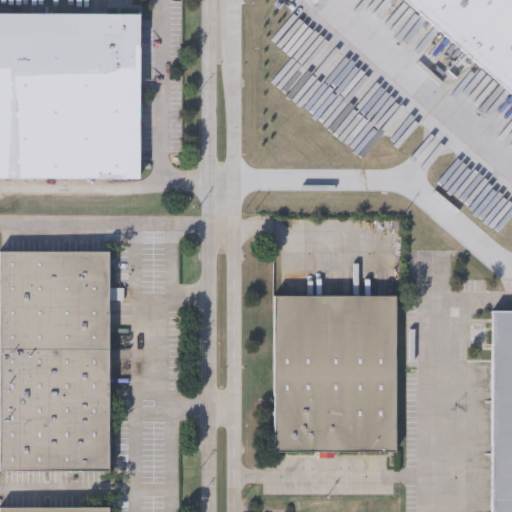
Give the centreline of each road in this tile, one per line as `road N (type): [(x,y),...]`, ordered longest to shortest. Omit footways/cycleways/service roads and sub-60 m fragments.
road 1 (tertiary): [(212,0),(207,511)]
road 2 (tertiary): [(233,511),(237,0)]
